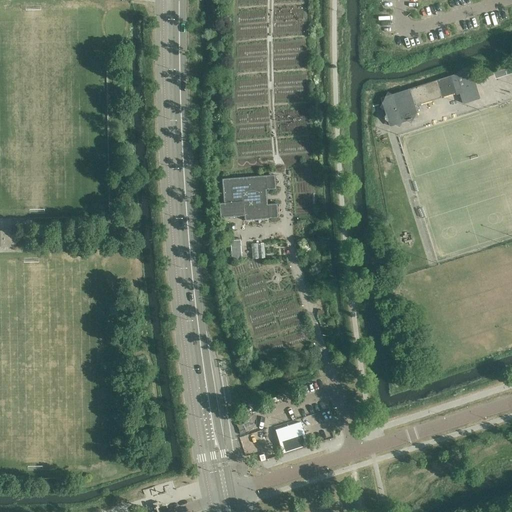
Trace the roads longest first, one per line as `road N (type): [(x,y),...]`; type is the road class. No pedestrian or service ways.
road 1 (tertiary): [(225,496),(190,248),(178,0)]
road 2 (unclassified): [(225,496),(511,402)]
